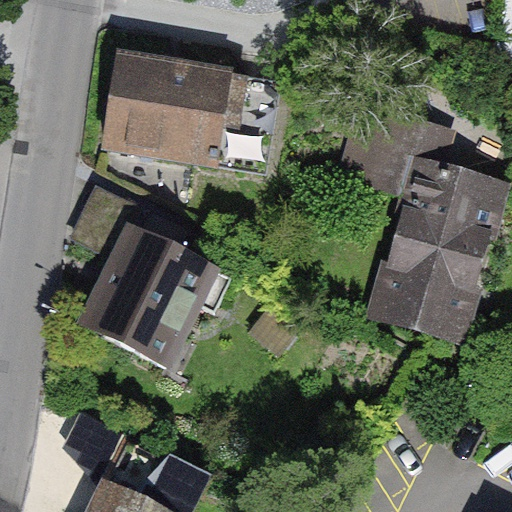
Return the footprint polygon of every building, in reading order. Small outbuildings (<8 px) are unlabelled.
[(511,0),(506,0),(494,59),(511,62),(511,0)] [(278,91),(120,66),(107,147),(265,172),(278,91)] [(381,315),(457,338),(500,192),(425,170),(431,149),(399,139),(403,123),(366,112),(345,183),(414,203),(381,315)] [(133,232),(78,330),(171,382),(226,284),(133,232)] [(128,446),(94,511),(193,511),(207,485),(128,446)]
